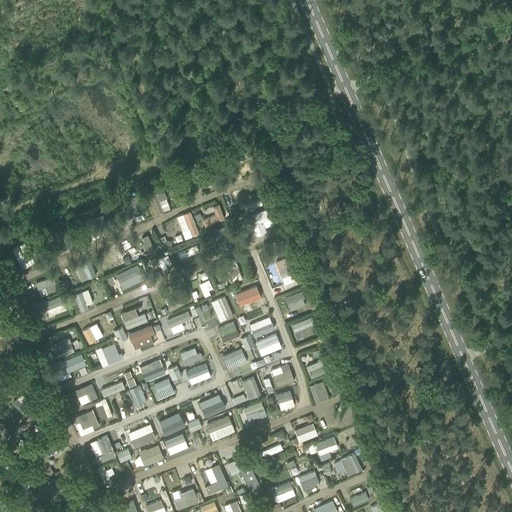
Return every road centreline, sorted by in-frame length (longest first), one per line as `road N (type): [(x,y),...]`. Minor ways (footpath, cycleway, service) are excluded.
road 1 (primary): [(511,478),(307,0)]
road 2 (track): [(158,166),(511,17)]
